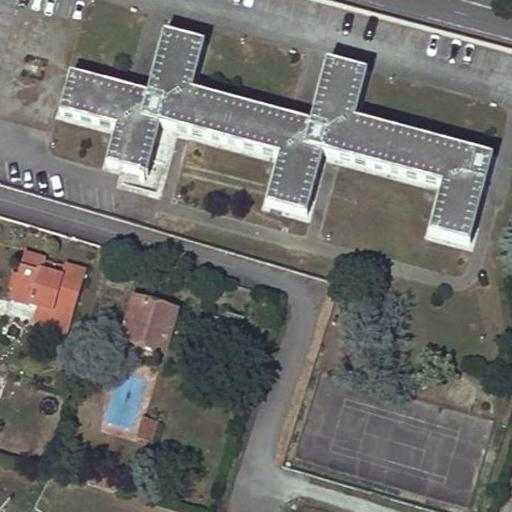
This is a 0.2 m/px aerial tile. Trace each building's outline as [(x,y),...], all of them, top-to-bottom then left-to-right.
[(306,218),(322,157),(443,189),(431,237),(469,247),(492,160),(354,123),(367,76),(328,65),(312,127),(191,95),(203,47),(164,37),(148,98),(71,78),(60,116),(117,131),(107,168),(146,178),(160,127),(280,160),(268,208),(306,218)] [(30,306),(43,310),(38,325),(68,333),(69,331),(85,274),(65,268),(61,280),(42,275),(45,262),(25,256),(11,301),(30,306)] [(122,343),(163,355),(176,313),(134,301),(122,343)] [(215,343),(250,354),(259,325),(223,314),(215,343)] [(152,422),(146,420),(141,438),(154,442),(159,426),(151,424),(152,422)] [(111,479),(92,473),(87,485),(107,491),(111,479)] [(122,482),(111,479),(107,491),(118,494),(122,482)]
